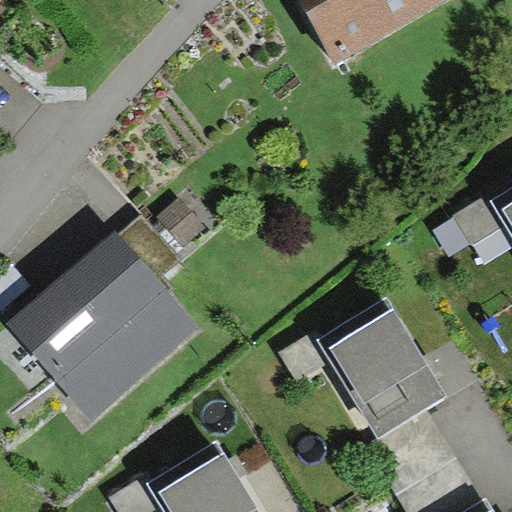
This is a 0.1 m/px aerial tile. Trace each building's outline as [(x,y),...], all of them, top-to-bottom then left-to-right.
[(295,0),(330,64),(446,0),(295,0)] [(506,224),(511,234),(511,186),(491,199),(506,224)] [(471,245),(506,224),(491,199),(488,194),(453,215),(471,245)] [(179,199),(159,216),(183,244),(204,226),(179,199)] [(140,217),(119,236),(168,291),(173,286),(164,274),(180,261),(140,217)] [(115,232),(9,326),(90,419),(198,326),(168,291),(119,236),(115,232)] [(446,396),(384,299),(318,341),(380,438),(426,410),(446,396)] [(380,438),(369,444),(397,490),(455,455),(426,410),(380,438)] [(260,511),(217,442),(150,483),(163,505),(167,511),(260,511)] [(455,455),(397,490),(409,511),(463,511),(485,499),(455,455)] [(118,511),(151,511),(163,505),(150,483),(144,475),(109,497),(118,511)] [(463,511),(493,511),(485,499),(463,511)]
